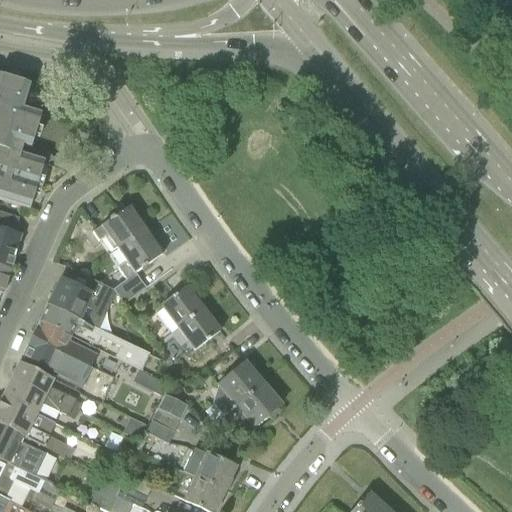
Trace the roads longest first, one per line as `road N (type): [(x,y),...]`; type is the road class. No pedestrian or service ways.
road 1 (residential): [(351,410),(259,304),(156,155),(142,150)]
road 2 (secondary): [(319,53),(511,284)]
road 3 (residential): [(0,351),(63,209),(87,178),(142,150)]
road 4 (secondary): [(511,185),(379,32)]
road 5 (secondary): [(159,37),(319,53)]
road 6 (tertiary): [(166,1),(72,8),(7,0)]
road 7 (tertiary): [(0,25),(159,37)]
road 8 (residential): [(454,511),(351,410)]
road 9 (residential): [(271,511),(351,410)]
